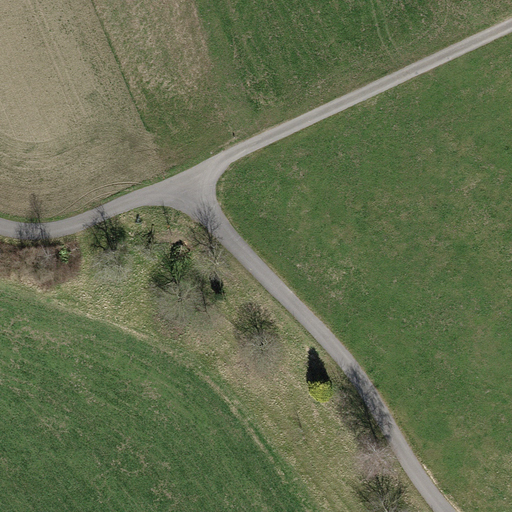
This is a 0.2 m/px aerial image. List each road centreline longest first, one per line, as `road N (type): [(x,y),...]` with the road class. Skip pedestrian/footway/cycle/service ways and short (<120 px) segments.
road 1 (track): [(449,511),(354,373),(184,186)]
road 2 (track): [(184,186),(262,138),(511,27)]
road 3 (track): [(184,186),(56,235),(0,222)]
